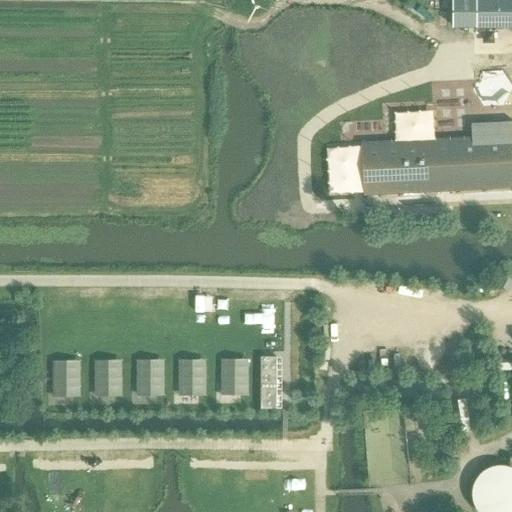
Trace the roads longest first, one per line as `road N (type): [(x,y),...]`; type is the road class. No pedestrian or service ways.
road 1 (track): [(359,310),(340,287),(0,280)]
road 2 (track): [(323,447),(0,450)]
road 3 (track): [(358,0),(289,2),(258,23),(218,15),(209,0)]
road 4 (track): [(511,309),(359,310)]
road 5 (track): [(359,310),(323,447)]
